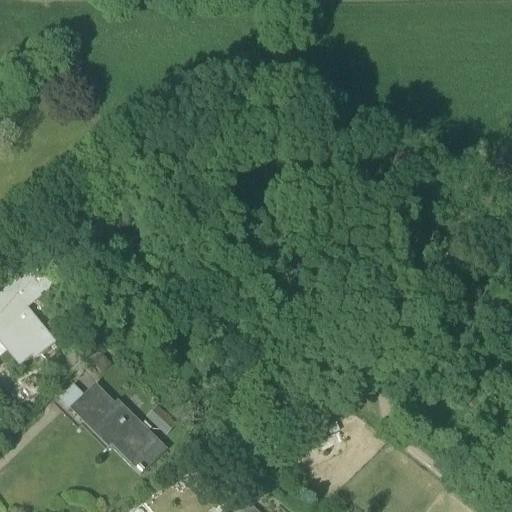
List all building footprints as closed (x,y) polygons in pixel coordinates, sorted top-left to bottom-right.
[(11,295),(22,309),(51,284),(30,258),(13,272),(23,284),(11,295)] [(0,283),(0,303),(10,295),(11,295),(23,284),(13,272),(0,283)] [(0,357),(4,353),(18,370),(32,359),(35,362),(54,347),(22,309),(11,295),(10,295),(0,303),(0,357)] [(51,405),(64,418),(70,412),(82,401),(69,388),(51,405)] [(110,450),(139,480),(165,455),(128,417),(125,420),(94,389),(82,401),(70,412),(109,452),(110,450)]
